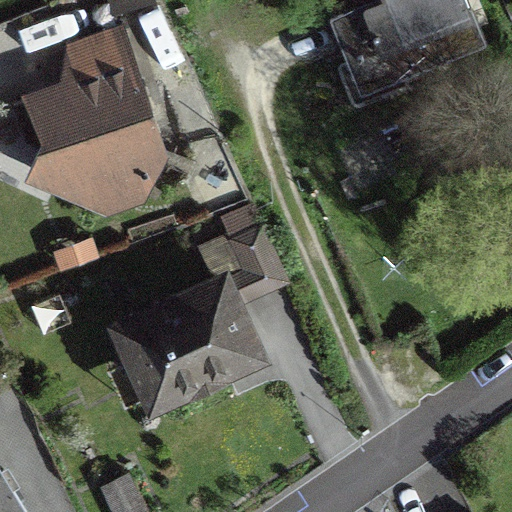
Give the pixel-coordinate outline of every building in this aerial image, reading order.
[(479,42),(460,0),(385,0),(333,22),(363,92),(479,42)] [(167,147),(103,44),(14,98),(78,202),(167,147)] [(255,362),(221,279),(125,318),(160,401),(255,362)] [(0,466),(0,511),(26,511),(27,511),(0,466)] [(129,470),(104,483),(117,511),(148,511),(149,511),(129,470)]
